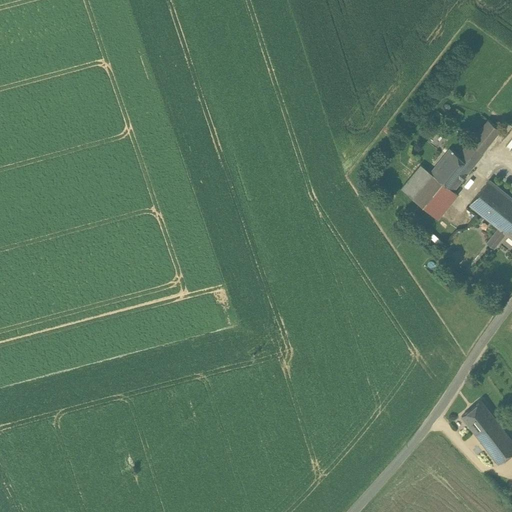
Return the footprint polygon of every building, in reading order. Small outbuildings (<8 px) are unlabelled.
[(488,119),(459,156),(450,149),(431,173),(452,189),(501,129),(488,119)] [(431,173),(421,164),(401,188),(437,217),(457,193),(452,189),(431,173)] [(511,225),(511,198),(489,180),(470,203),(499,227),(487,242),(494,248),(506,232),(511,225)] [(495,418),(481,400),(461,416),(475,433),(495,418)] [(511,452),(511,439),(495,418),(475,433),(498,463),(511,452)]
